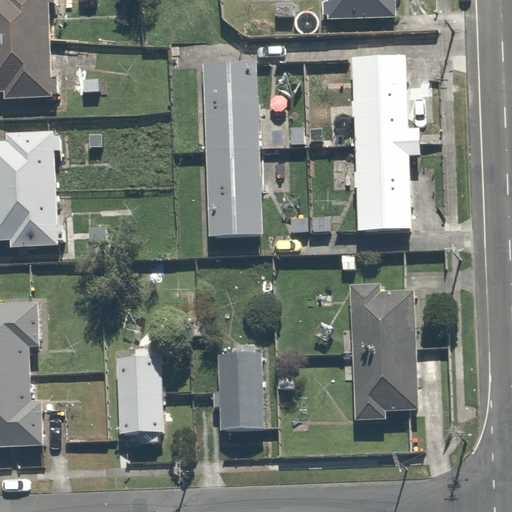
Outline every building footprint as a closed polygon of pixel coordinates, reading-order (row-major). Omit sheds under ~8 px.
[(60,0),(0,0),(0,109),(69,104),(60,0)] [(407,0),(331,0),(333,31),(408,29),(407,0)] [(269,57),(204,61),(214,236),(279,232),(269,57)] [(409,58),(359,60),(364,235),(414,233),(409,58)] [(64,149),(0,150),(0,250),(66,249),(64,149)] [(412,294),(352,300),(362,418),(423,412),(412,294)] [(43,305),(0,305),(0,445),(47,444),(43,305)] [(175,356),(118,361),(125,435),(181,430),(175,356)] [(270,359),(218,360),(219,436),(272,435),(270,359)]
